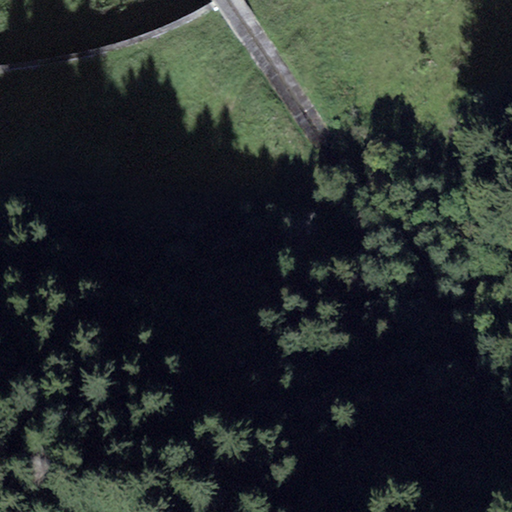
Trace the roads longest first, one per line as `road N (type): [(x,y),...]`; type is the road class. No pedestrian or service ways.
road 1 (primary): [(0,94),(127,73),(190,51),(280,0)]
road 2 (track): [(0,181),(288,196)]
